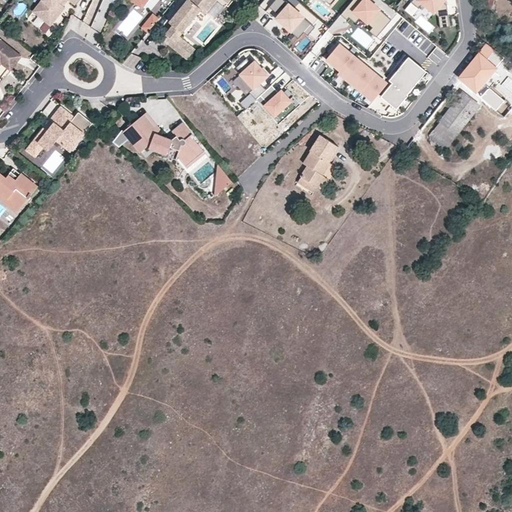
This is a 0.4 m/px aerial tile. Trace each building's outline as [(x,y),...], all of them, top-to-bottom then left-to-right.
[(70,0),(75,4),(77,0),(41,0),(33,10),(50,24),(65,6),(61,2),(58,1),(58,0),(70,0)] [(102,0),(98,7),(91,4),(82,22),(99,30),(112,0),(102,0)] [(166,33),(172,38),(168,42),(185,57),(193,48),(177,34),(200,7),(209,15),(212,17),(226,0),(187,0),(170,21),(173,24),(166,33)] [(284,0),(277,0),(271,7),(277,13),(283,6),(287,9),(278,19),(286,26),(287,24),(293,30),(292,32),(300,39),(305,33),(309,36),(317,27),(284,0)] [(364,0),(364,1),(363,0),(354,0),(342,15),(349,20),(351,18),(357,23),(362,17),(374,27),(371,31),(379,37),(393,19),(370,0),(364,0)] [(451,27),(448,5),(443,1),(444,0),(413,0),(412,2),(420,8),(424,3),(439,16),(441,28),(451,27)] [(481,0),(481,8),(494,10),(495,0),(481,0)] [(29,19),(39,26),(44,19),(33,12),(29,19)] [(159,18),(153,13),(142,27),(148,32),(159,18)] [(172,38),(166,33),(162,38),(168,42),(172,38)] [(22,55),(0,38),(0,61),(1,62),(10,69),(22,55)] [(487,43),(479,53),(460,77),(477,90),(496,67),(503,58),(487,43)] [(389,84),(340,44),(328,59),(341,71),(340,73),(374,101),(389,84)] [(409,94),(427,71),(409,56),(390,80),(394,83),(382,96),(398,109),(410,95),(409,94)] [(258,100),(268,90),(262,83),(270,76),(263,69),(257,62),(254,65),(248,59),(238,68),(243,74),(242,75),(255,89),(251,93),(258,100)] [(263,69),(270,76),(272,74),(265,67),(263,69)] [(279,99),(273,92),(264,100),(270,107),(267,110),(280,124),(298,108),(285,94),(279,99)] [(244,108),(254,99),(249,93),(239,102),(244,108)] [(440,122),(458,135),(479,106),(462,93),(440,122)] [(81,119),(80,120),(75,115),(74,117),(61,106),(50,118),(54,122),(50,127),(47,123),(34,139),(43,145),(48,150),(57,139),(70,150),(92,122),(86,118),(85,117),(84,117),(83,117),(82,118),(81,119)] [(78,111),(75,115),(80,120),(81,119),(82,118),(83,117),(84,117),(85,117),(86,118),(78,111)] [(147,131),(154,126),(160,128),(147,111),(138,119),(147,131)] [(147,131),(138,119),(123,130),(130,140),(139,152),(148,145),(150,146),(169,155),(178,159),(180,158),(185,165),(196,157),(192,152),(200,146),(193,138),(195,137),(184,123),(173,131),(177,136),(172,140),(158,134),(160,128),(154,126),(147,131)] [(429,146),(445,152),(458,135),(440,122),(431,135),(431,141),(429,146)] [(120,147),(130,140),(123,130),(114,142),(120,147)] [(324,176),(321,174),(338,147),(318,134),(308,149),(309,150),(302,162),(306,165),(301,173),(303,174),(302,177),(317,187),(324,176)] [(34,139),(30,143),(39,151),(43,145),(34,139)] [(196,157),(185,165),(187,167),(205,153),(200,146),(192,152),(196,157)] [(219,164),(216,196),(234,182),(219,164)] [(14,167),(8,174),(16,179),(21,172),(14,167)] [(0,192),(8,199),(11,194),(23,204),(38,186),(21,172),(16,179),(8,174),(6,177),(0,172),(0,192)] [(317,187),(322,190),(329,179),(324,176),(317,187)] [(302,177),(298,183),(314,193),(317,187),(302,177)]
